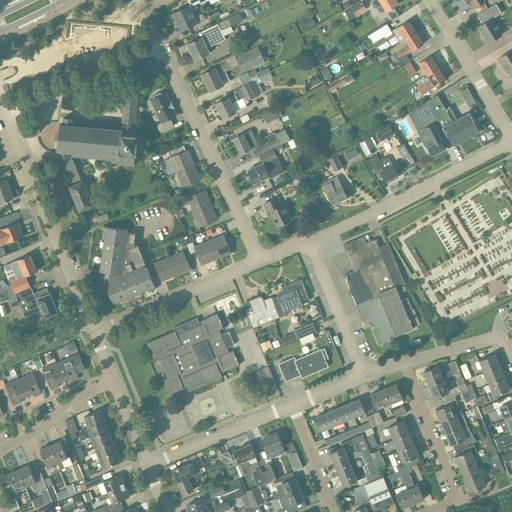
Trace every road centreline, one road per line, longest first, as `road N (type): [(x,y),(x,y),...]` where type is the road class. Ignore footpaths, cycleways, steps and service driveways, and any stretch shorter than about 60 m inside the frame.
road 1 (residential): [(257,262),(137,0)]
road 2 (residential): [(310,241),(511,142)]
road 3 (unclassified): [(87,321),(7,118)]
road 4 (residential): [(92,334),(257,262)]
road 5 (residential): [(439,511),(455,504),(404,365)]
road 6 (residential): [(511,136),(428,0)]
road 7 (residential): [(148,465),(291,410)]
road 8 (residential): [(362,376),(310,241)]
road 9 (residential): [(0,454),(69,403),(114,384)]
road 10 (residential): [(404,365),(488,339),(503,342),(511,361)]
